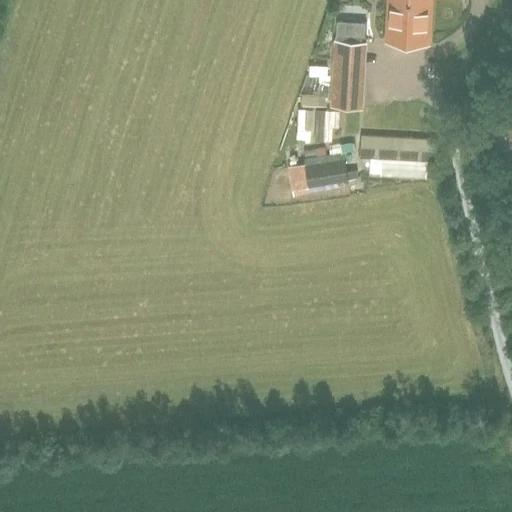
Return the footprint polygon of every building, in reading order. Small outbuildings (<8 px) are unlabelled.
[(389,0),(387,41),(428,43),(430,0),(389,0)] [(371,38),(372,21),(341,21),(340,38),(371,38)] [(358,106),(361,44),(336,42),(332,105),(358,106)] [(321,128),(334,128),(335,111),(321,110),(321,128)] [(496,151),(511,147),(511,119),(490,126),(496,151)] [(360,160),(380,160),(379,177),(425,179),(425,162),(435,162),(436,132),(361,129),(360,160)] [(304,159),(305,164),(290,167),(295,194),(349,186),(348,179),(356,178),(355,170),(347,171),(344,153),(304,159)]
